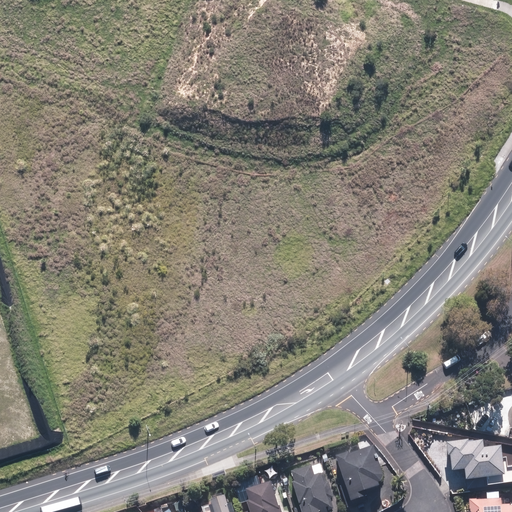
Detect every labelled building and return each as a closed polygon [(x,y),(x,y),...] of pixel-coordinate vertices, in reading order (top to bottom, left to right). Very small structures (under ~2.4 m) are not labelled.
[(485,441),(448,441),(448,455),(451,455),(451,468),(466,468),(466,478),(488,478),(488,484),(511,483),(511,463),(504,464),(504,445),(485,445),(485,441)] [(368,489),(380,485),(384,475),(375,445),(338,456),(352,501),(370,496),(368,489)] [(323,460),(290,471),(303,511),(329,511),(336,510),(332,496),(335,495),(323,460)] [(287,511),(282,511),(272,481),(248,489),(251,500),(246,502),(249,511),(288,511),(289,511),(287,511)] [(487,499),(469,499),(469,511),(511,511),(511,504),(502,504),(502,499),(498,499),(499,492),(487,492),(487,499)] [(230,505),(226,493),(201,502),(204,511),(237,511),(234,503),(230,505)]
